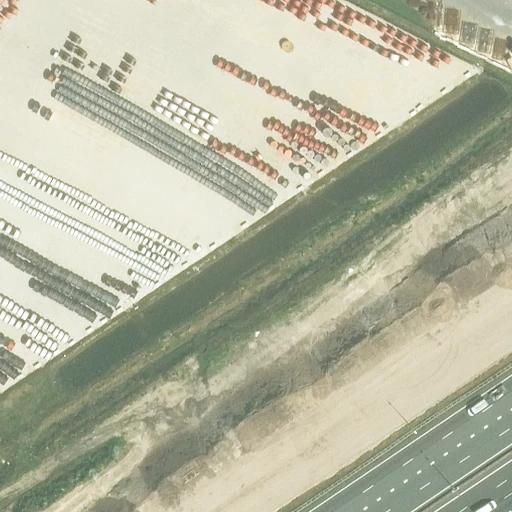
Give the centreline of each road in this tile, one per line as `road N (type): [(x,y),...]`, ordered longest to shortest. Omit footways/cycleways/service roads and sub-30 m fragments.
road 1 (motorway): [(511,320),(227,511)]
road 2 (motorway): [(511,411),(363,511)]
